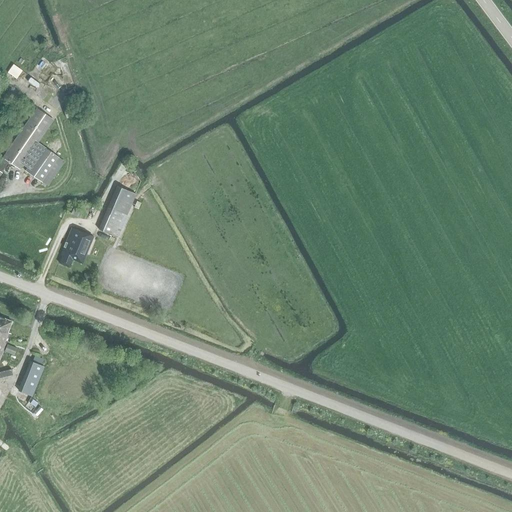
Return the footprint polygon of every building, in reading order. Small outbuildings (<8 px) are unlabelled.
[(8,69),(18,76),(24,67),(14,61),(8,69)] [(38,87),(42,80),(32,74),(28,80),(38,87)] [(27,159),(54,120),(36,108),(2,157),(0,160),(0,175),(2,173),(1,172),(9,162),(19,170),(23,165),(27,168),(24,171),(48,187),(65,162),(42,146),(31,162),(27,159)] [(116,237),(134,194),(116,186),(98,229),(116,237)] [(80,218),(82,211),(73,207),(71,214),(80,218)] [(88,251),(94,237),(71,228),(65,243),(67,244),(65,248),(63,247),(60,255),(62,256),(58,264),(70,268),(73,260),(84,264),(89,252),(88,251)] [(7,333),(11,322),(0,317),(0,359),(10,334),(7,333)] [(7,344),(4,352),(13,356),(16,348),(7,344)] [(41,365),(43,360),(34,356),(32,361),(30,360),(18,391),(32,397),(44,366),(41,365)]
